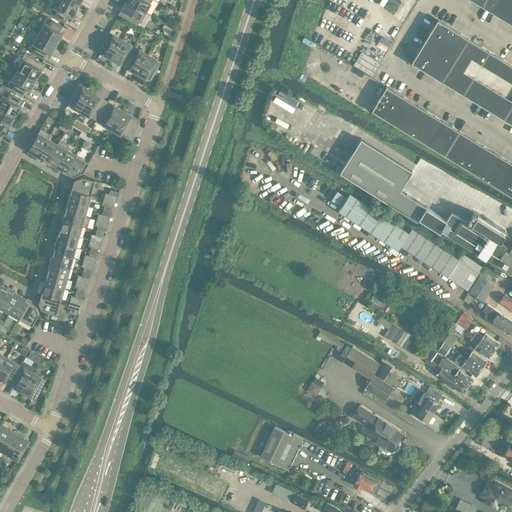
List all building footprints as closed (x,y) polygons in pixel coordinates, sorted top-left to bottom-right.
[(78,7),(66,0),(58,0),(56,4),(55,4),(53,4),(49,11),(69,22),(78,7)] [(152,0),(126,0),(127,1),(146,12),(152,0)] [(511,0),(472,0),(511,24),(511,0)] [(146,12),(127,1),(119,14),(138,25),(146,12)] [(39,33),(57,43),(66,27),(46,16),(42,23),(43,25),(44,25),(39,33)] [(511,64),(437,19),(411,62),(511,123),(511,64)] [(111,58),(122,39),(109,31),(98,50),(111,58)] [(57,43),(39,33),(35,41),(34,40),(32,40),(28,47),(48,59),(57,43)] [(122,39),(111,58),(124,66),(135,46),(122,39)] [(135,46),(124,66),(137,73),(148,54),(135,46)] [(18,69),(36,79),(45,64),(25,52),(21,59),(22,61),(23,62),(18,69)] [(148,54),(137,73),(150,81),(161,62),(148,54)] [(36,79),(18,69),(14,77),(13,76),(11,77),(7,84),(27,95),(36,79)] [(80,111),(91,92),(78,84),(67,103),(80,111)] [(0,107),(2,108),(15,116),(24,100),(14,94),(15,92),(5,86),(4,89),(0,86),(0,107)] [(372,110),(386,119),(401,95),(386,86),(372,110)] [(91,92),(80,111),(96,120),(107,101),(91,92)] [(386,119),(401,128),(415,104),(401,95),(386,119)] [(123,110),(107,101),(96,120),(112,129),(123,110)] [(401,128),(415,137),(430,113),(415,104),(401,128)] [(0,127),(6,131),(15,116),(2,108),(0,107),(0,127)] [(123,110),(112,129),(132,141),(138,119),(123,110)] [(415,137),(430,146),(444,122),(430,113),(415,137)] [(48,115),(45,120),(52,123),(54,119),(48,115)] [(430,146),(444,154),(459,131),(444,122),(430,146)] [(64,131),(67,126),(61,123),(58,127),(64,131)] [(67,126),(64,131),(71,134),(73,130),(67,126)] [(38,156),(48,138),(50,134),(41,129),(28,150),(38,156)] [(87,135),(81,131),(79,136),(85,139),(87,135)] [(444,154),(459,163),(473,139),(459,131),(444,154)] [(93,138),(88,135),(87,135),(85,139),(91,143),(93,138)] [(57,144),(48,138),(38,156),(47,161),(57,144)] [(446,219),(400,189),(412,170),(361,138),(347,161),(342,157),(335,168),(417,221),(419,218),(440,231),(441,229),(511,274),(511,255),(508,254),(511,249),(451,211),(446,219)] [(47,161),(56,166),(66,149),(69,144),(60,139),(57,144),(47,161)] [(459,163),(473,172),(488,148),(473,139),(459,163)] [(473,172),(488,181),(503,157),(488,148),(473,172)] [(66,149),(56,166),(66,172),(76,155),(66,149)] [(76,155),(66,172),(73,176),(84,171),(89,162),(76,155)] [(488,181),(503,190),(511,174),(511,162),(503,157),(488,181)] [(511,174),(503,190),(511,195),(511,174)] [(71,189),(91,195),(95,180),(82,176),(74,180),(71,189)] [(91,195),(71,189),(68,200),(88,205),(91,195)] [(412,228),(410,231),(409,232),(350,193),(338,210),(398,250),(399,248),(401,244),(448,276),(468,290),(479,273),(483,267),(462,253),(458,259),(412,228)] [(88,205),(68,200),(65,210),(85,215),(88,205)] [(90,217),(85,215),(65,210),(63,220),(82,226),(87,227),(90,217)] [(82,226),(63,220),(60,231),(79,236),(82,226)] [(79,236),(60,231),(57,241),(76,247),(79,236)] [(76,247),(57,241),(54,251),(73,257),(76,247)] [(73,257),(54,251),(51,262),(70,267),(73,257)] [(70,267),(51,262),(48,272),(67,278),(70,267)] [(67,278),(48,272),(45,283),(64,288),(67,278)] [(469,291),(477,296),(483,300),(493,284),(479,276),(469,291)] [(64,288),(45,283),(42,293),(61,298),(64,288)] [(0,285),(0,306),(0,307),(10,289),(1,284),(0,285)] [(0,307),(10,312),(20,295),(10,289),(0,307)] [(384,293),(377,289),(370,300),(381,306),(386,298),(382,296),(384,293)] [(61,298),(42,293),(39,302),(41,309),(57,313),(61,298)] [(19,318),(29,300),(20,295),(10,312),(19,318)] [(511,311),(511,299),(504,295),(499,302),(511,311)] [(29,300),(19,318),(32,325),(39,313),(35,304),(29,300)] [(507,332),(511,325),(511,321),(487,304),(483,309),(486,311),(486,312),(485,314),(485,316),(486,318),(491,321),(507,332)] [(460,316),(456,322),(465,329),(470,322),(460,316)] [(383,335),(405,349),(413,335),(392,322),(383,335)] [(456,322),(452,327),(461,334),(465,329),(456,322)] [(2,325),(0,328),(0,329),(6,333),(8,328),(2,325)] [(451,346),(458,337),(449,331),(443,341),(444,341),(451,346)] [(473,335),(494,350),(499,343),(485,332),(482,336),(476,331),(473,335)] [(474,347),(488,357),(494,350),(473,335),(470,339),(477,344),(474,347)] [(29,340),(28,340),(23,337),(20,341),(26,345),(29,340)] [(440,346),(437,350),(445,355),(451,346),(444,341),(440,346)] [(369,377),(378,363),(352,346),(343,361),(369,377)] [(430,349),(425,356),(427,358),(431,360),(436,352),(433,350),(430,349)] [(465,351),(462,355),(480,369),(486,361),(472,350),(469,354),(465,351)] [(459,353),(454,360),(461,365),(475,375),(480,369),(462,355),(459,353)] [(20,364),(7,357),(0,368),(0,378),(9,383),(20,364)] [(443,357),(437,364),(442,367),(446,370),(468,386),(473,379),(459,368),(443,357)] [(427,358),(424,362),(436,370),(437,371),(436,374),(439,376),(448,383),(462,393),(468,386),(446,370),(442,367),(437,364),(431,360),(427,358)] [(33,372),(35,368),(22,360),(20,364),(9,383),(22,391),(33,372)] [(382,360),(374,373),(384,379),(392,367),(382,360)] [(46,380),(33,372),(22,391),(35,399),(46,380)] [(373,374),(369,380),(364,387),(384,400),(393,387),(373,374)] [(315,377),(312,382),(321,387),(324,382),(315,377)] [(414,383),(409,379),(405,386),(410,389),(414,383)] [(423,391),(417,401),(433,412),(440,401),(437,400),(441,393),(430,386),(425,392),(423,391)] [(417,401),(411,411),(427,422),(433,412),(417,401)] [(359,405),(352,416),(372,429),(367,436),(372,439),(381,445),(382,448),(386,451),(389,450),(391,451),(392,450),(395,449),(398,445),(397,441),(402,432),(381,419),(376,420),(372,417),(374,414),(359,405)] [(260,455),(288,469),(303,437),(275,424),(260,455)] [(0,429),(0,449),(4,452),(15,432),(2,425),(0,429)] [(15,432),(4,452),(18,459),(29,440),(15,432)] [(233,455),(240,458),(243,460),(246,455),(242,454),(235,450),(233,455)] [(370,490),(373,485),(375,485),(376,482),(375,480),(376,479),(361,471),(353,484),(360,488),(361,486),(370,490)] [(487,484),(481,494),(487,497),(486,499),(485,501),(493,505),(496,506),(497,503),(511,510),(511,487),(507,485),(505,488),(495,483),(493,487),(487,484)] [(276,484),(272,492),(291,501),(304,507),(308,499),(295,493),(276,484)] [(344,511),(343,511),(336,506),(327,501),(326,504),(322,510),(325,511),(344,511)]
